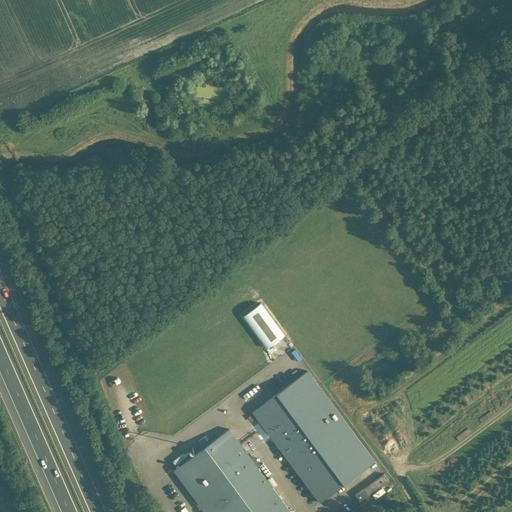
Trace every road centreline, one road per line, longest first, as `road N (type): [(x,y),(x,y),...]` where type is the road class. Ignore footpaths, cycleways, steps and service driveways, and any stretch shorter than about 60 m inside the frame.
road 1 (motorway): [(98,511),(0,289)]
road 2 (motorway): [(0,355),(69,511)]
